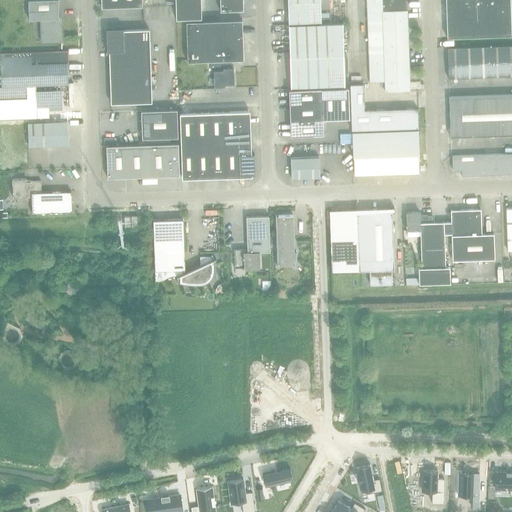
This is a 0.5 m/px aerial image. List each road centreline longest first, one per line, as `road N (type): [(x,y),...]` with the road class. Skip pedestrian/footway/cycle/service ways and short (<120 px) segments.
road 1 (unclassified): [(94,189),(88,0)]
road 2 (unclassified): [(83,487),(267,446)]
road 3 (unclassified): [(434,188),(430,0)]
road 4 (residential): [(511,441),(357,436),(336,443)]
road 5 (unclassified): [(94,189),(121,199),(268,194)]
road 6 (residential): [(344,455),(511,455)]
road 7 (unclassified): [(268,194),(434,188)]
road 8 (unclassified): [(267,142),(262,0)]
